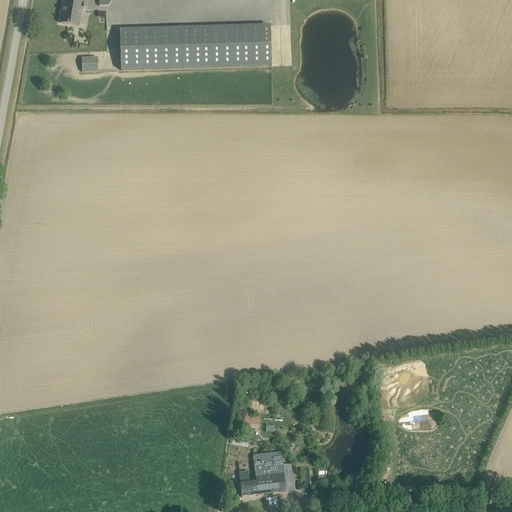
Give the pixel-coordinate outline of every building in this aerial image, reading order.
[(86,0),(72,0),(73,1),(68,0),(63,0),(60,23),(76,26),(80,9),(85,10),(86,0)] [(120,31),(120,42),(121,71),(206,69),(261,67),(271,67),(270,26),(260,26),(120,31)] [(81,72),(98,72),(97,57),(81,58),(81,72)] [(260,429),(261,419),(244,418),(243,428),(260,429)] [(292,473),(283,474),(281,455),(254,458),(256,481),(240,483),(242,497),(294,491),(292,473)]
